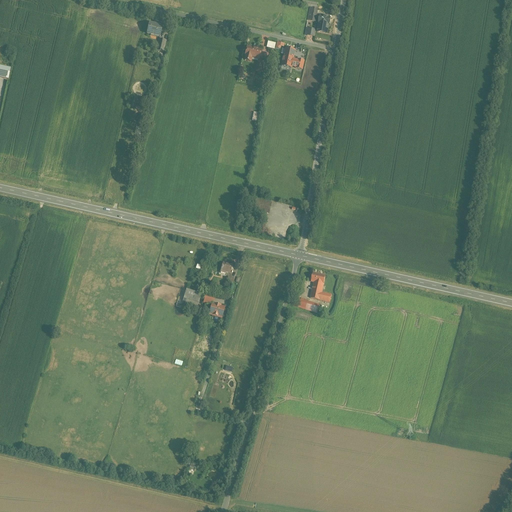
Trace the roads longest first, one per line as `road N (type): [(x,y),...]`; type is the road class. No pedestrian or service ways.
road 1 (secondary): [(0,188),(300,256)]
road 2 (unclassified): [(300,256),(223,511)]
road 3 (unclassified): [(107,0),(334,49)]
road 4 (secondary): [(300,256),(511,303)]
road 5 (unclassified): [(334,49),(300,256)]
